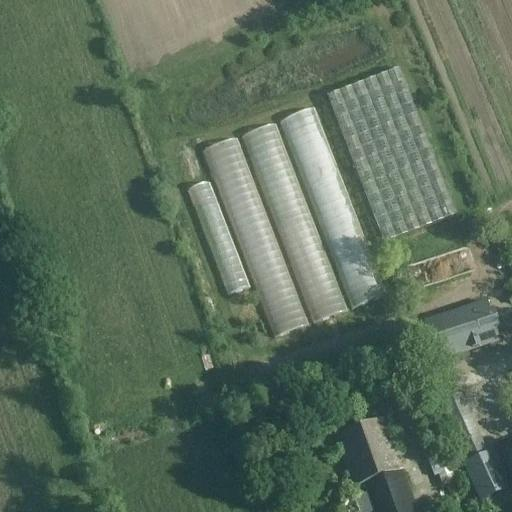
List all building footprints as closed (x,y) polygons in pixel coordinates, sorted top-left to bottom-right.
[(456,216),(400,70),(327,98),(384,244),(456,216)] [(314,112),(281,125),(354,311),(387,298),(314,112)] [(276,128),(244,140),(315,327),(348,315),(276,128)] [(238,141),(205,154),(276,340),(308,328),(238,141)] [(197,152),(186,156),(195,182),(206,178),(197,152)] [(211,186),(189,194),(228,299),(250,291),(211,186)] [(435,366),(501,344),(487,304),(421,326),(435,366)] [(416,511),(402,472),(399,473),(395,460),(401,458),(387,420),(335,439),(353,490),(365,485),(374,511),(416,511)] [(511,494),(511,440),(497,447),(511,480),(511,491),(511,492),(511,494)]
